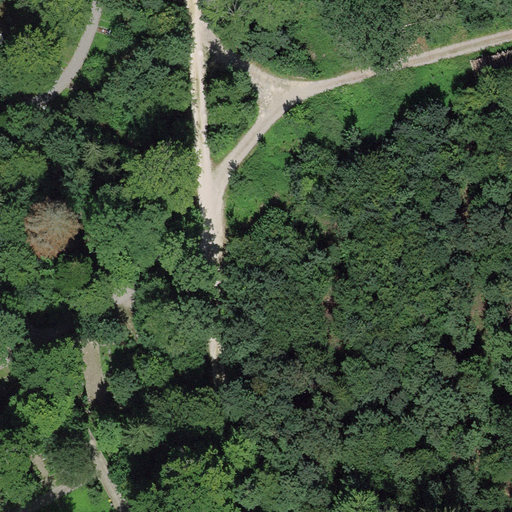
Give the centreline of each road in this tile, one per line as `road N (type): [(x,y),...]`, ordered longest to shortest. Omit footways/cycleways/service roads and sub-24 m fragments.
road 1 (track): [(232,511),(192,0)]
road 2 (track): [(194,29),(299,90),(511,38)]
road 3 (track): [(299,90),(207,196)]
